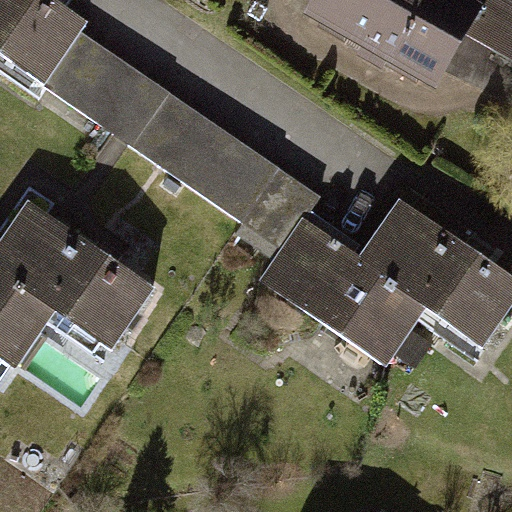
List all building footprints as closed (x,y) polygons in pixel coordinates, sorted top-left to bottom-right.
[(107,37),(51,0),(0,0),(0,56),(65,100),(99,50),(107,37)] [(502,16),(473,0),(334,0),(321,24),(453,100),(502,16)] [(511,52),(511,10),(493,41),(511,52)] [(361,226),(99,50),(65,100),(295,255),(314,228),(346,249),(361,226)] [(511,359),(511,274),(414,208),(373,268),(441,313),(511,361),(511,359)] [(168,296),(39,211),(0,269),(0,279),(69,325),(125,361),(168,296)] [(399,376),(441,313),(373,268),(346,249),(314,228),(295,255),(272,290),(399,376)] [(0,361),(31,382),(69,325),(0,279),(0,361)]
